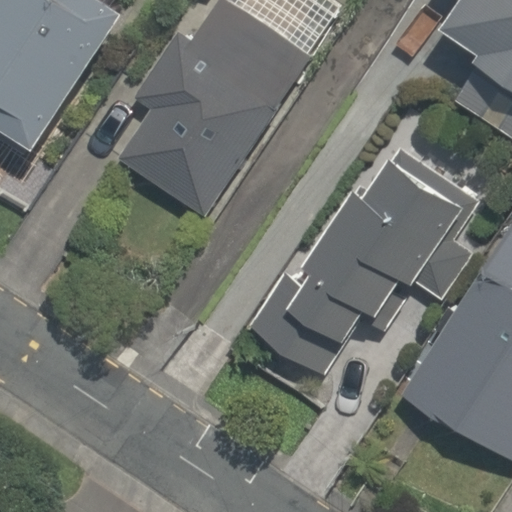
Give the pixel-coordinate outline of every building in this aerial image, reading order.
[(109,3),(103,0),(0,0),(0,128),(25,144),(109,3)] [(210,0),(187,34),(168,22),(125,85),(143,97),(109,146),(202,210),(346,1),(345,0),(210,0)] [(511,0),(445,0),(433,18),(468,41),(459,55),(511,89),(511,0)] [(251,335),(325,378),(359,319),(385,334),(458,206),(359,149),(251,335)] [(511,218),(495,210),(396,397),(511,458),(511,218)]
